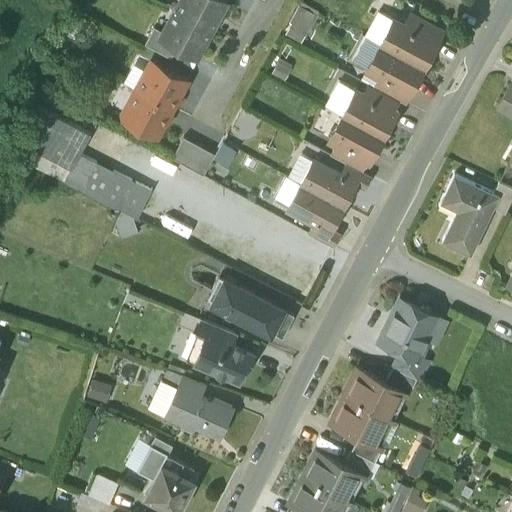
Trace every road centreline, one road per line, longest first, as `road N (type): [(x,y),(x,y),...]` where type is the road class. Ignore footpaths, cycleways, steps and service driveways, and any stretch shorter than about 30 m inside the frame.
road 1 (tertiary): [(237,511),(364,255)]
road 2 (tertiary): [(364,255),(493,18)]
road 3 (residential): [(511,324),(364,255)]
road 4 (residential): [(206,119),(277,0)]
